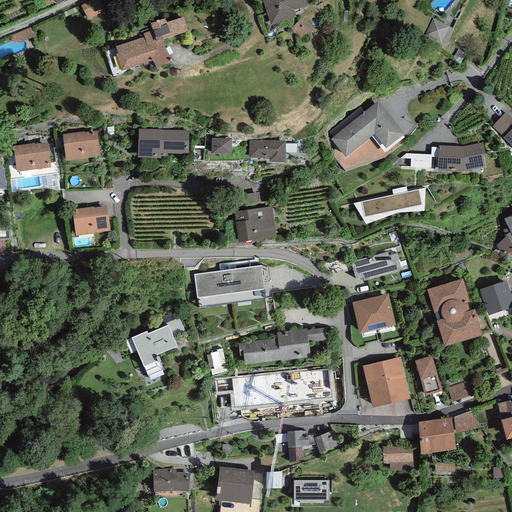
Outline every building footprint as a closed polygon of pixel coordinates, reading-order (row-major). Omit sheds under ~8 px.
[(89,18),(106,10),(100,0),(91,0),(83,4),(89,18)] [(304,0),(262,0),(270,26),(296,19),(294,12),(307,8),(304,0)] [(455,28),(437,18),(426,38),(445,48),(455,28)] [(164,21),(150,26),(152,32),(143,35),(144,38),(115,48),(118,55),(116,56),(122,73),(152,63),(157,71),(172,63),(164,50),(163,43),(188,32),(183,19),(167,25),(164,21)] [(360,109),(329,134),(334,139),(331,141),(345,159),(374,136),(386,151),(405,136),(378,104),(365,114),(360,109)] [(505,138),(511,130),(511,119),(506,113),(493,127),(505,138)] [(511,130),(505,138),(503,139),(511,147),(511,130)] [(181,133),(135,132),(135,160),(181,161),(181,133)] [(93,134),(59,138),(62,162),(96,158),(93,134)] [(230,141),(212,141),(212,156),(230,156),(230,141)] [(284,143),(251,142),(251,159),(271,159),(271,164),(283,164),(284,143)] [(463,148),(439,147),(437,174),(463,175),(463,173),(485,169),(482,159),(486,159),(483,144),(463,148)] [(48,146),(12,148),(14,175),(50,173),(48,146)] [(411,159),(411,170),(432,171),(433,156),(406,155),(401,159),(411,159)] [(425,189),(353,204),(365,227),(397,215),(424,214),(425,189)] [(106,209),(71,214),(75,241),(110,236),(106,209)] [(271,210),(232,214),(235,246),(274,242),(271,210)] [(511,217),(504,222),(510,234),(504,237),(505,238),(496,247),(500,255),(502,259),(505,257),(511,254),(511,256),(511,217)] [(396,255),(353,266),(358,285),(401,274),(396,255)] [(262,269),(194,277),(197,302),(265,294),(262,269)] [(462,278),(427,289),(437,321),(436,321),(444,347),(482,335),(474,309),(470,310),(467,303),(470,302),(462,278)] [(511,298),(506,281),(479,290),(488,316),(511,308),(511,298)] [(389,296),(351,304),(357,333),(396,325),(389,296)] [(166,326),(127,343),(143,382),(162,374),(155,359),(176,350),(166,326)] [(279,342),(241,347),(242,357),(246,356),(247,367),(310,359),(308,343),(329,340),(328,330),(278,336),(279,342)] [(431,359),(413,364),(421,399),(440,395),(431,359)] [(402,360),(363,368),(372,407),(410,398),(402,360)] [(470,381),(450,388),(455,400),(474,393),(470,381)] [(511,400),(498,404),(502,420),(501,421),(507,440),(511,438),(511,401),(511,400)] [(455,414),(458,430),(480,427),(477,410),(455,414)] [(452,418),(418,422),(421,455),(456,449),(452,418)] [(307,431),(289,432),(290,459),(337,444),(332,431),(315,437),(315,435),(307,436),(307,431)] [(413,445),(382,446),(383,464),(390,464),(390,471),(414,470),(413,445)] [(438,462),(437,470),(456,472),(457,464),(438,462)] [(252,471),(221,467),(217,497),(222,498),(220,511),(254,511),(256,502),(249,501),(252,471)] [(175,469),(154,469),(154,489),(188,488),(188,473),(175,473),(175,469)] [(281,470),(267,470),(267,484),(281,484),(281,470)] [(329,479),(294,479),(294,497),(329,497),(329,479)]
